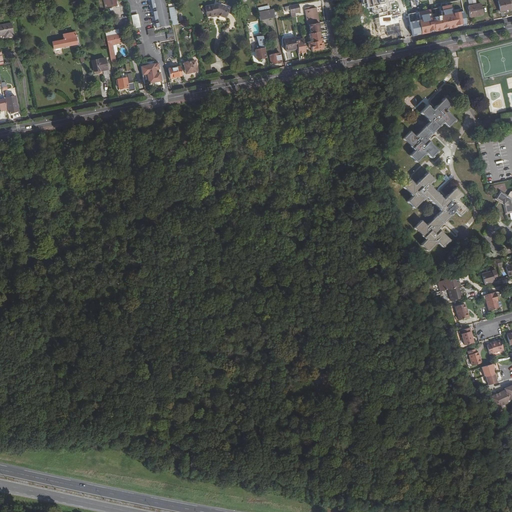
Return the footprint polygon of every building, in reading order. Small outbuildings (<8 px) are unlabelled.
[(159,27),(153,0),(150,0),(156,27),(159,27)] [(153,0),(159,27),(169,25),(163,0),(153,0)] [(378,18),(387,16),(386,12),(390,11),(388,3),(392,2),(391,0),(361,0),(363,4),(367,3),(368,7),(372,7),(373,14),(377,14),(378,18)] [(500,11),(507,10),(510,9),(508,0),(502,0),(498,1),(500,11)] [(217,15),(217,16),(219,15),(226,18),(229,9),(223,7),(224,6),(217,4),(202,7),(203,13),(206,13),(207,17),(210,16),(210,17),(213,17),(213,15),(217,15)] [(299,4),(289,6),(291,17),(296,16),(295,13),(300,12),(299,4)] [(451,4),(407,14),(412,36),(438,31),(466,25),(463,10),(453,12),(451,4)] [(483,15),(481,4),(467,7),(469,17),(483,15)] [(318,22),(319,22),(316,7),(311,8),(305,10),(308,24),(318,22)] [(270,9),(258,12),(259,17),(270,15),(270,18),(275,17),(274,9),(270,9)] [(394,31),(402,29),(399,14),(391,16),(394,31)] [(131,18),(133,31),(140,30),(137,17),(131,18)] [(320,31),(318,22),(308,24),(309,33),(319,31),(320,31)] [(11,23),(4,25),(6,37),(14,36),(11,23)] [(319,31),(309,33),(308,33),(309,37),(311,37),(312,42),(322,40),(321,35),(320,35),(319,31)] [(64,40),(52,42),(53,48),(74,44),(75,46),(79,46),(77,34),(75,34),(75,32),(63,34),(64,40)] [(119,34),(106,36),(107,41),(108,47),(111,62),(116,61),(113,44),(121,43),(119,34)] [(296,40),(295,37),(284,39),(286,50),(297,48),(296,40)] [(304,43),(303,38),(299,39),(299,40),(296,40),(297,48),(298,53),(306,51),(304,43)] [(322,40),(312,42),(308,42),(309,47),(311,46),(312,50),(321,49),(321,47),(323,46),(322,40)] [(137,46),(139,59),(145,57),(143,45),(137,46)] [(266,57),(264,48),(255,50),(257,59),(266,57)] [(280,53),(269,55),(271,64),(282,62),(280,53)] [(98,59),(91,60),(94,71),(101,70),(101,71),(107,70),(105,57),(98,58),(98,59)] [(195,60),(183,62),(186,73),(197,71),(195,60)] [(147,74),(149,83),(162,81),(160,72),(158,72),(157,69),(159,69),(158,62),(141,66),(142,75),(147,74)] [(170,78),(182,75),(180,66),(169,68),(170,78)] [(135,90),(134,82),(128,83),(126,78),(117,79),(119,90),(124,89),(123,88),(127,87),(128,89),(128,91),(135,90)] [(4,98),(4,99),(5,103),(7,102),(9,113),(18,111),(15,96),(4,98)] [(451,105),(443,98),(431,110),(426,105),(420,112),(429,122),(414,136),(410,132),(402,139),(414,151),(409,156),(416,162),(426,153),(431,158),(438,151),(426,139),(443,122),(448,127),(455,120),(446,110),(451,105)] [(462,195),(455,188),(443,200),(428,185),(433,180),(426,173),(414,185),(409,180),(402,187),(412,196),(407,201),(414,209),(426,197),(440,211),(426,226),(421,221),(414,228),(425,240),(421,245),(428,252),(437,242),(442,247),(449,240),(437,228),(454,211),(460,216),(466,210),(457,200),(462,195)] [(511,212),(511,191),(510,192),(507,196),(499,191),(494,199),(497,201),(501,204),(503,206),(505,214),(509,214),(511,212)] [(497,277),(495,270),(481,274),(484,285),(494,282),(493,278),(497,277)] [(444,280),(447,290),(460,286),(459,282),(455,283),(454,277),(444,280)] [(447,290),(444,280),(437,282),(440,292),(447,290)] [(460,286),(447,290),(450,301),(463,297),(460,286)] [(497,301),(495,292),(484,296),(485,298),(488,311),(498,308),(496,302),(497,301)] [(458,321),(468,318),(466,309),(464,304),(454,307),(458,321)] [(470,332),(471,331),(470,328),(460,331),(461,334),(464,345),(473,343),(472,339),(470,332)] [(490,345),(486,346),(489,354),(492,353),(503,350),(500,340),(489,344),(490,345)] [(471,366),(481,363),(478,352),(476,353),(475,349),(467,352),(471,366)] [(494,368),(493,364),(482,367),(484,376),(494,373),(492,368),(494,368)] [(497,376),(496,373),(494,373),(484,376),(487,385),(497,382),(495,377),(497,376)] [(509,400),(505,390),(502,391),(501,391),(502,393),(497,395),(502,408),(505,407),(504,405),(510,402),(509,400)] [(488,397),(495,411),(502,408),(497,395),(492,398),(491,396),(488,397)]
